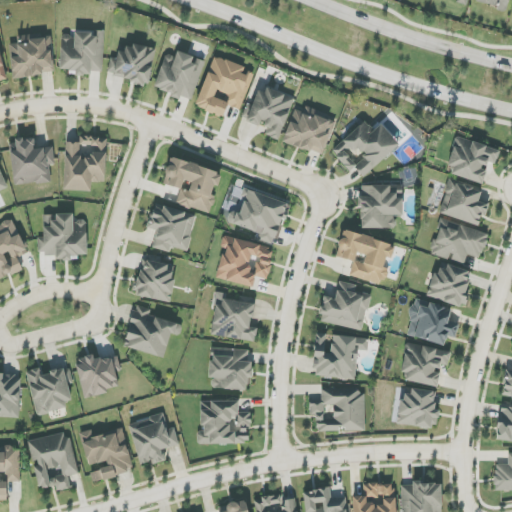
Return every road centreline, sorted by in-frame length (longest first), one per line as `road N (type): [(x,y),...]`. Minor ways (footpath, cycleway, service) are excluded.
road 1 (residential): [(86,511),(281,463),(466,453)]
road 2 (secondary): [(186,0),(342,61),(511,112)]
road 3 (residential): [(0,111),(86,103),(135,113),(306,181),(318,196)]
road 4 (residential): [(318,196),(281,367),(281,463)]
road 5 (residential): [(511,259),(470,385),(470,511)]
road 6 (residential): [(101,293),(97,321),(45,338),(0,340),(5,316),(49,289),(101,293)]
road 7 (secondary): [(511,66),(312,0)]
road 8 (residential): [(150,119),(101,293)]
